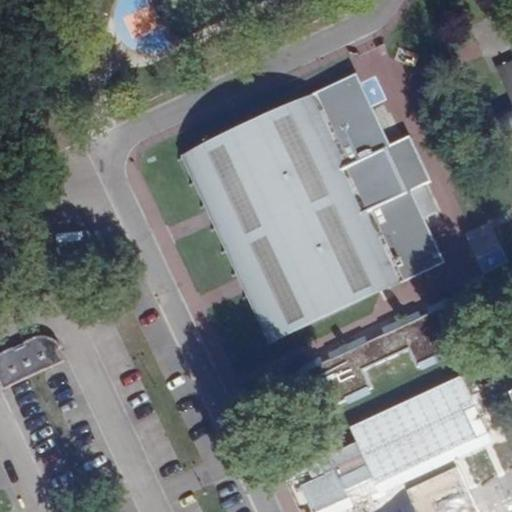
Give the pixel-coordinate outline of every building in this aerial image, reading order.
[(511,60),(494,69),(511,106),(498,113),(511,141),(511,60)] [(404,284),(404,280),(443,262),(411,193),(432,182),(412,138),(390,147),(357,78),(319,96),(316,94),(190,153),(279,342),(404,284)] [(430,317),(421,315),(385,331),(383,338),(373,342),(368,338),(331,355),(329,361),(320,360),(290,373),(294,380),(307,385),(319,411),(372,387),(365,369),(410,349),(418,366),(469,343),(458,316),(464,305),(460,297),(432,309),(430,317)] [(0,379),(2,384),(66,362),(54,329),(0,348),(0,379)] [(385,331),(368,338),(373,342),(383,338),(385,331)] [(389,496),(395,511),(477,511),(461,469),(389,496)]
